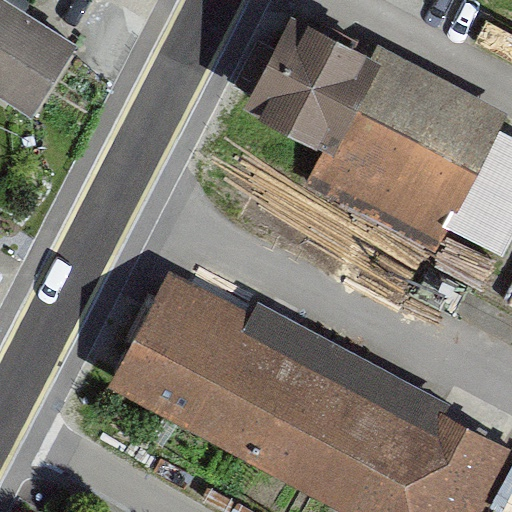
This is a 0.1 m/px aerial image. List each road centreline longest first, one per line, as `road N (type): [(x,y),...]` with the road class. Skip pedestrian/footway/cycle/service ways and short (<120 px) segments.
road 1 (tertiary): [(217,0),(2,415)]
road 2 (residential): [(2,415),(169,511)]
